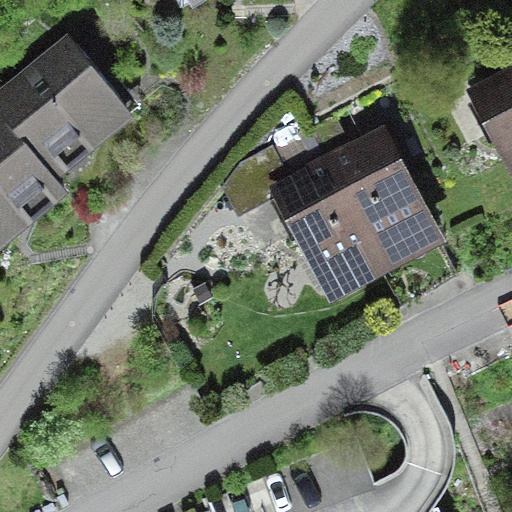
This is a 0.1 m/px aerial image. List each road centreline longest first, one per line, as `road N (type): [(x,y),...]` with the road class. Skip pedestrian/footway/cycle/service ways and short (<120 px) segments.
road 1 (residential): [(350,0),(241,106),(153,208),(0,417)]
road 2 (residential): [(511,320),(112,511)]
